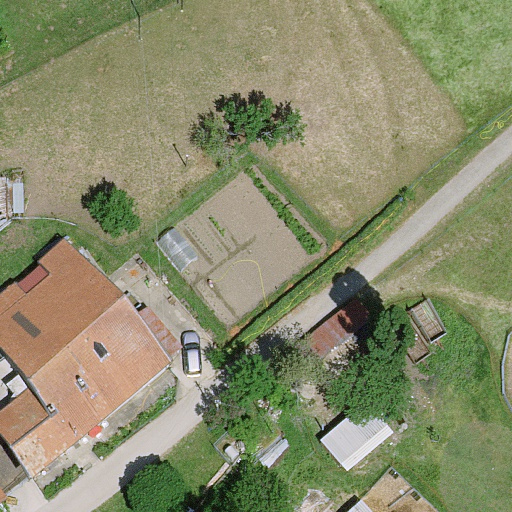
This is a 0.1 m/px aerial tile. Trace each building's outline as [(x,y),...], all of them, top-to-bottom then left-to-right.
[(0,447),(31,492),(173,374),(65,245),(0,297),(0,359),(28,399),(0,421),(0,447)] [(299,393),(382,327),(359,298),(276,364),(299,393)] [(511,325),(504,340),(500,377),(510,413),(511,415),(511,325)] [(349,475),(393,437),(366,406),(322,444),(349,475)] [(0,510),(8,505),(0,492),(0,510)]
